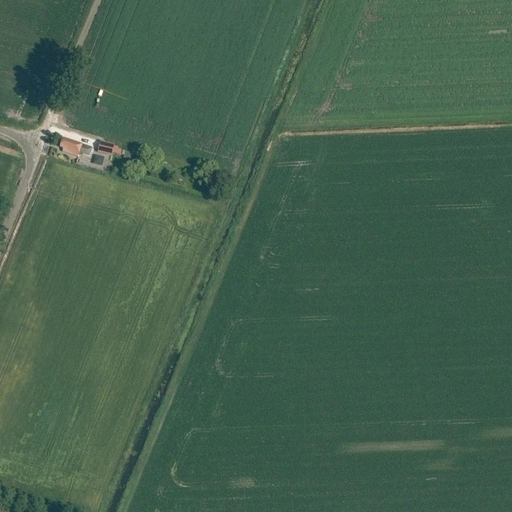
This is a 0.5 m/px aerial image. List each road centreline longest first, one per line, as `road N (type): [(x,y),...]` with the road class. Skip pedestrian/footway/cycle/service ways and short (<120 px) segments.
road 1 (track): [(39,143),(96,0)]
road 2 (unclassified): [(0,244),(39,143),(0,133)]
